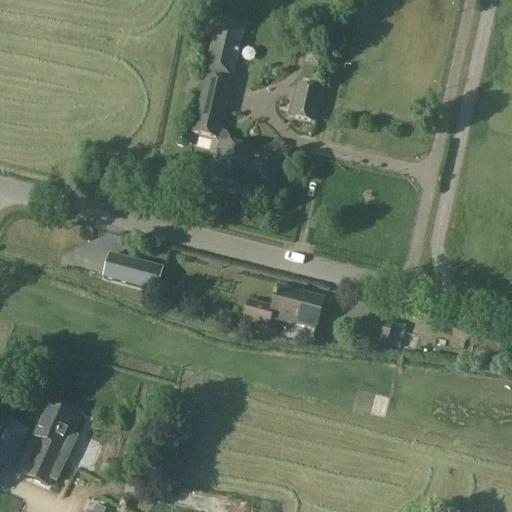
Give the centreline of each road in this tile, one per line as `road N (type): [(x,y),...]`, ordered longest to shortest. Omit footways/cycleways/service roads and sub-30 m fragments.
road 1 (unclassified): [(403,290),(0,185)]
road 2 (unclassified): [(403,290),(469,0)]
